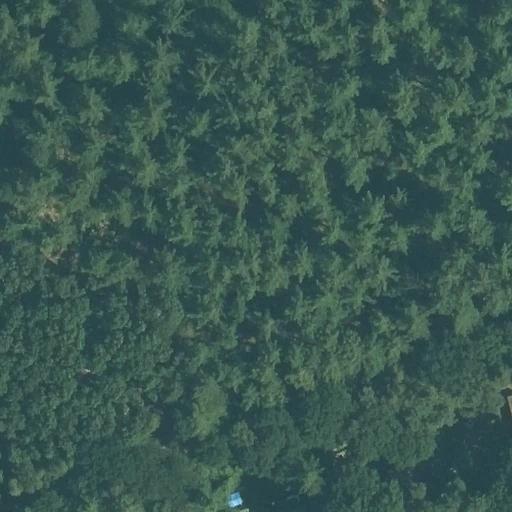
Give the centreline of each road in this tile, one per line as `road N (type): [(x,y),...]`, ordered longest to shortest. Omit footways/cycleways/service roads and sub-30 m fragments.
road 1 (track): [(0,508),(511,295)]
road 2 (track): [(135,451),(253,0)]
